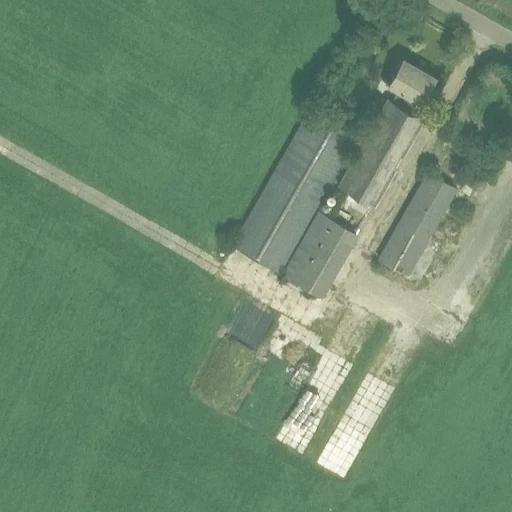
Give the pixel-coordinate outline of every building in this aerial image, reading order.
[(435,77),(403,58),(388,83),(398,90),(392,100),(388,98),(364,139),(311,109),(233,245),(278,271),(349,146),(358,151),(339,186),(375,206),(396,169),(391,166),(397,154),(402,157),(430,107),(421,101),(435,77)] [(427,172),(378,259),(407,276),(457,189),(451,186),(474,146),(442,128),(420,168),(427,172)] [(286,439),(313,454),(368,357),(369,358),(395,311),(382,304),(383,302),(376,297),(358,329),(333,314),(321,335),(339,346),(286,439)] [(290,336),(283,360),(324,373),(332,349),(290,336)] [(356,405),(328,467),(354,478),(372,439),(370,438),(380,416),(356,405)]
